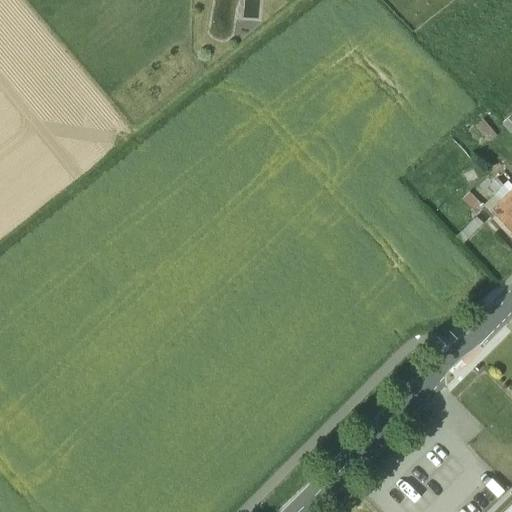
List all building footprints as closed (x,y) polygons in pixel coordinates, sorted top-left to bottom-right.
[(496,136),(483,120),(475,127),(488,143),(496,136)] [(511,179),(505,172),(497,179),(511,194),(511,179)] [(511,194),(497,179),(490,186),(503,200),(491,212),(511,233),(511,194)] [(469,193),(462,200),(476,214),(483,207),(469,193)] [(476,218),(456,237),(463,244),(483,224),(476,218)] [(511,511),(511,503),(502,511),(511,511)]
